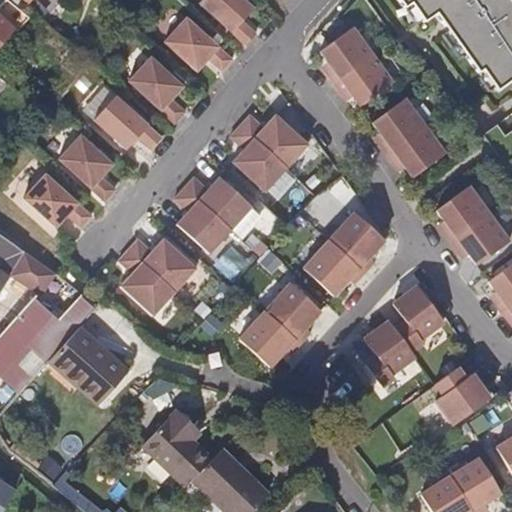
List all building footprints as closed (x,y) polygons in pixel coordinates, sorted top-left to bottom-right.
[(246,0),(198,0),(244,42),(255,31),(241,19),(253,6),(246,0)] [(495,91),(511,79),(511,0),(397,0),(403,8),(409,4),(423,23),(435,14),(477,73),(481,70),(495,91)] [(0,23),(0,22),(11,10),(0,1),(0,46),(11,33),(0,23)] [(164,39),(196,69),(208,56),(221,69),(232,57),(186,15),(164,39)] [(332,83),(341,95),(347,90),(359,107),(392,82),(352,26),(318,51),(330,67),(324,71),(332,83)] [(128,79),(174,121),(184,110),(170,97),(182,84),(150,55),(128,79)] [(115,94),(93,118),(126,148),(137,135),(151,148),(161,136),(115,94)] [(384,155),(393,166),(399,162),(410,178),(444,154),(404,98),(370,123),(382,138),(376,143),(384,155)] [(511,112),(481,135),(489,146),(511,129),(511,112)] [(249,114),(230,136),(244,149),(232,161),(265,190),(307,143),(275,114),(263,127),(249,114)] [(59,157),(105,199),(115,188),(101,175),(113,162),(81,133),(59,157)] [(91,213),(44,172),(23,196),(55,225),(67,212),(80,225),(87,218),(91,213)] [(207,189),(193,177),(184,187),(181,191),(174,198),(188,211),(176,224),(209,253),(251,205),(219,176),(207,189)] [(445,226),(439,231),(448,243),(456,254),(462,250),(474,266),(508,241),(468,185),(434,210),(445,226)] [(348,280),(354,285),(364,274),(374,263),(368,258),(384,241),(352,213),(302,268),(333,297),(348,280)] [(138,239),(118,260),(132,273),(121,286),(153,314),(195,268),(163,238),(151,251),(138,239)] [(34,298),(48,276),(21,256),(6,280),(34,298)] [(511,262),(486,282),(497,298),(491,302),(500,315),(508,326),(511,323),(511,262)] [(284,350),(290,355),(300,345),(310,333),(305,328),(320,312),(288,283),(238,338),(269,367),(284,350)] [(385,371),(409,353),(421,345),(417,340),(441,323),(415,286),(390,304),(403,321),(392,329),(386,321),(362,339),(375,356),(363,364),(378,385),(389,376),(385,371)] [(0,337),(0,399),(6,405),(48,359),(62,343),(76,328),(77,326),(89,313),(73,301),(53,323),(31,303),(0,337)] [(125,369),(77,326),(76,328),(62,343),(48,359),(71,381),(77,374),(101,396),(125,369)] [(465,421),(490,402),(470,374),(463,379),(455,368),(432,384),(440,395),(433,400),(454,429),(465,421)] [(143,447),(184,487),(190,481),(209,461),(184,436),(191,429),(174,413),(144,443),(145,445),(143,447)] [(511,429),(503,435),(505,440),(493,447),(511,477),(511,429)] [(252,511),(267,496),(220,450),(209,461),(190,481),(221,511),(252,511)] [(418,494),(429,511),(482,511),(486,510),(482,504),(499,493),(477,457),(465,465),(462,460),(428,481),(430,486),(418,494)] [(0,511),(14,492),(0,482),(0,511)]
